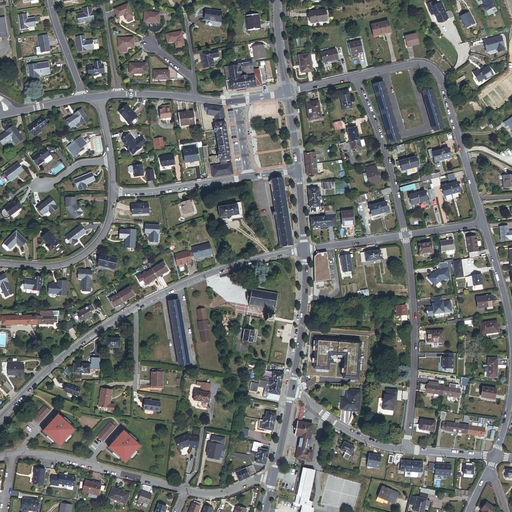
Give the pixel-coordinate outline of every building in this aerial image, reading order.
[(495,7),(492,0),(482,0),(485,5),(484,5),(484,7),(485,10),(486,10),(495,7)] [(438,24),(448,20),(445,13),(441,3),(436,5),(435,2),(427,5),(432,17),(435,15),(438,24)] [(132,17),(133,16),(128,4),(114,9),(118,17),(123,15),(125,19),(126,19),(132,17)] [(85,22),(94,20),(92,7),(84,8),(84,13),(78,14),(79,22),(85,21),(85,22)] [(214,21),(220,21),(221,11),(206,9),(205,19),(214,20),(214,21)] [(311,22),(327,20),(326,9),(310,11),(311,22)] [(454,18),(451,11),(445,13),(448,20),(454,18)] [(476,22),(470,11),(462,15),(467,26),(476,22)] [(145,22),(159,24),(160,14),(147,12),(145,22)] [(41,17),(35,18),(28,19),(28,13),(20,14),(22,28),(29,28),(29,27),(36,26),(36,22),(41,21),(41,17)] [(0,37),(9,36),(6,17),(0,17),(0,37)] [(245,35),(260,34),(259,19),(244,21),(245,35)] [(373,25),(375,35),(391,31),(389,21),(373,25)] [(177,47),(185,46),(183,32),(167,35),(169,43),(176,41),(177,47)] [(42,52),(50,50),(48,34),(39,36),(42,52)] [(93,40),(86,41),(85,35),(77,36),(79,51),(87,50),(87,49),(94,48),(99,48),(98,39),(93,40)] [(408,48),(419,46),(417,35),(406,38),(408,48)] [(501,37),(484,42),(487,52),(497,49),(499,53),(505,51),(503,47),(504,47),(501,37)] [(127,47),(134,47),(134,38),(119,38),(119,47),(120,47),(127,47)] [(358,52),(363,51),(361,39),(348,41),(351,57),(359,56),(358,52)] [(255,60),(266,58),(263,45),(253,47),(255,60)] [(323,63),(338,59),(336,49),(321,53),(323,63)] [(217,50),(200,53),(203,68),(214,66),(212,58),(218,57),(217,50)] [(312,72),(310,56),(298,58),(301,74),(312,72)] [(232,90),(246,88),(244,76),(241,77),(241,78),(240,78),(239,74),(244,73),(243,67),(242,64),(252,62),(252,59),(236,62),(228,63),(227,63),(230,80),(232,90)] [(90,75),(105,72),(103,64),(102,64),(102,61),(94,62),(94,65),(88,66),(90,75)] [(43,73),(51,71),(49,62),(29,66),(31,78),(40,77),(40,75),(44,74),(43,73)] [(130,73),(146,74),(146,64),(130,63),(130,73)] [(247,77),(254,76),(253,70),(253,66),(243,67),(244,73),(244,76),(247,76),(247,77)] [(487,81),(496,76),(490,67),(482,73),(480,70),(475,73),(481,83),(486,80),(487,81)] [(256,87),(262,86),(259,69),(253,70),(254,76),(256,87)] [(154,80),(169,79),(169,71),(154,71),(154,80)] [(246,88),(256,87),(254,76),(247,77),(247,76),(244,76),(246,88)] [(391,142),(401,139),(384,81),(373,84),(391,142)] [(434,131),(444,128),(432,89),(422,92),(434,131)] [(343,111),(353,109),(349,90),(339,92),(343,111)] [(309,120),(321,118),(319,101),(307,103),(309,120)] [(128,124),(135,117),(126,106),(118,112),(128,124)] [(216,106),(209,106),(207,115),(215,116),(215,120),(225,118),(223,108),(216,106)] [(165,121),(171,120),(169,108),(164,108),(164,107),(161,107),(161,109),(159,109),(160,118),(162,118),(162,120),(165,120),(165,121)] [(78,121),(80,125),(87,120),(80,109),(73,114),(74,115),(65,121),(69,128),(78,121)] [(180,126),(195,124),(193,112),(178,114),(180,126)] [(40,133),(38,131),(45,126),(41,119),(26,129),(31,136),(32,136),(33,137),(40,133)] [(343,130),(340,122),(333,124),(335,132),(343,130)] [(15,146),(22,140),(12,127),(5,133),(0,137),(0,143),(2,146),(10,140),(15,146)] [(346,130),(350,143),(360,140),(356,127),(346,130)] [(217,138),(228,136),(226,128),(214,130),(215,133),(216,132),(217,138)] [(140,148),(139,148),(146,142),(141,136),(134,141),(129,135),(122,142),(132,155),(140,148)] [(218,147),(229,145),(228,136),(217,138),(218,147)] [(86,145),(80,138),(74,143),(72,142),(71,141),(69,143),(69,144),(70,146),(67,149),(74,158),(84,150),(82,148),(86,145)] [(352,150),(362,147),(360,140),(350,143),(350,144),(352,150)] [(345,152),(352,150),(350,144),(343,146),(345,152)] [(218,156),(230,154),(229,145),(218,147),(219,152),(218,153),(218,156)] [(45,162),(44,161),(51,156),(45,148),(31,158),(37,166),(39,165),(39,166),(45,162)] [(443,160),(451,158),(448,148),(440,150),(443,160)] [(189,162),(199,160),(198,149),(183,151),(186,166),(190,165),(189,163),(189,162)] [(435,162),(443,160),(440,150),(432,152),(433,157),(435,162)] [(307,175),(317,174),(315,153),(305,154),(307,175)] [(162,167),(175,165),(174,156),(161,158),(162,167)] [(418,167),(417,161),(416,159),(416,157),(408,159),(410,169),(416,167),(418,167)] [(410,169),(408,159),(399,161),(401,166),(402,171),(410,169)] [(221,165),(211,166),(213,177),(233,174),(232,163),(227,163),(227,160),(221,161),(221,165)] [(3,174),(9,182),(22,172),(17,164),(3,174)] [(370,185),(380,182),(375,165),(365,169),(366,173),(369,183),(370,185)] [(142,177),(141,166),(131,167),(128,168),(127,169),(127,174),(129,175),(132,174),(133,178),(142,177)] [(421,182),(431,179),(430,175),(429,172),(422,174),(422,177),(420,178),(421,182)] [(85,185),(95,181),(91,174),(74,181),(79,192),(85,189),(83,186),(85,185)] [(502,189),(511,188),(511,184),(511,176),(498,176),(498,185),(500,185),(502,184),(502,189)] [(293,245),(282,177),(272,178),(272,179),(277,212),(278,215),(282,246),(283,247),(293,245)] [(433,187),(440,185),(438,178),(431,179),(433,187)] [(457,193),(460,192),(458,182),(450,184),(452,194),(457,193)] [(444,196),(452,194),(450,184),(442,186),(444,196)] [(321,194),(319,194),(319,188),(308,189),(309,199),(321,198),(321,194)] [(420,203),(428,201),(425,191),(417,193),(420,203)] [(418,203),(420,203),(417,193),(409,195),(411,205),(412,205),(418,203)] [(356,205),(366,202),(364,195),(354,198),(356,205)] [(319,207),(320,207),(320,203),(320,201),(321,200),(321,198),(309,199),(310,208),(316,207),(319,207)] [(77,206),(76,205),(75,199),(66,199),(66,209),(74,220),(82,214),(81,213),(82,212),(77,206)] [(51,215),(57,210),(54,207),(55,206),(50,200),(38,210),(43,216),(48,212),(51,215)] [(184,215),(193,212),(189,200),(180,203),(184,215)] [(15,202),(1,212),(0,216),(3,219),(7,220),(21,209),(15,202)] [(380,214),(388,211),(386,202),(384,202),(380,203),(377,204),(380,214)] [(131,214),(148,213),(147,204),(142,204),(137,204),(137,205),(131,205),(131,214)] [(220,218),(239,215),(238,204),(236,205),(218,207),(220,218)] [(376,215),(380,214),(377,204),(370,206),(369,206),(372,216),(376,215)] [(343,226),(354,225),(353,211),(342,212),(343,226)] [(312,228),(337,226),(336,216),(335,216),(326,217),(311,218),(312,228)] [(149,242),(157,242),(157,234),(158,234),(159,226),(145,225),(145,234),(150,234),(149,242)] [(508,239),(508,231),(507,225),(499,226),(501,240),(508,239)] [(77,243),(76,241),(85,233),(80,227),(65,238),(70,245),(71,244),(72,246),(77,243)] [(125,247),(134,248),(135,230),(126,230),(126,231),(120,230),(120,238),(125,238),(125,247)] [(19,249),(25,243),(16,232),(3,244),(9,250),(15,244),(19,249)] [(53,245),(56,243),(49,233),(42,238),(47,245),(45,246),(48,251),(50,250),(51,251),(54,248),(53,245)] [(470,259),(479,257),(476,236),(467,238),(470,259)] [(454,249),(455,249),(454,239),(449,240),(449,237),(447,238),(447,240),(440,241),(442,251),(447,250),(454,249)] [(198,258),(213,254),(210,243),(192,248),(194,257),(198,256),(198,258)] [(420,254),(433,252),(432,243),(419,245),(420,254)] [(374,260),(382,259),(381,250),(373,251),(374,260)] [(366,262),(374,260),(373,251),(365,253),(366,262)] [(178,266),(192,262),(189,252),(175,256),(178,266)] [(331,280),(327,252),(317,253),(314,257),(314,282),(331,280)] [(343,272),(352,271),(350,254),(341,255),(343,272)] [(99,266),(115,270),(118,261),(101,256),(99,266)] [(437,271),(429,278),(435,285),(441,280),(449,279),(448,269),(452,268),(451,264),(447,264),(447,262),(439,263),(440,270),(437,271)] [(157,277),(168,271),(164,263),(152,269),(157,277)] [(457,277),(464,276),(462,263),(455,264),(457,277)] [(145,284),(157,277),(152,269),(149,271),(141,276),(140,276),(143,280),(145,283),(145,284)] [(91,279),(92,271),(79,270),(78,278),(83,279),(82,288),(90,289),(91,279)] [(474,286),(483,284),(482,274),(472,276),(473,276),(474,286)] [(2,292),(9,290),(7,284),(8,283),(6,275),(0,276),(0,285),(0,286),(2,292)] [(33,290),(41,291),(42,278),(34,277),(33,281),(25,280),(25,283),(24,288),(33,289),(33,290)] [(57,295),(65,296),(66,281),(58,281),(57,285),(49,284),(48,293),(57,294),(57,295)] [(123,302),(134,295),(129,287),(118,294),(123,302)] [(270,308),(275,309),(278,291),(277,291),(277,293),(272,292),(273,291),(272,290),(272,292),(267,291),(267,290),(267,291),(262,290),(262,289),(261,290),(257,289),(257,288),(256,288),(256,289),(252,289),(252,287),(251,287),(250,294),(248,293),(248,292),(246,301),(247,301),(247,299),(249,300),(248,306),(249,306),(249,305),(254,305),(254,307),(255,305),(259,306),(259,307),(259,308),(260,306),(264,307),(264,308),(265,308),(265,307),(270,308)] [(114,308),(123,302),(118,294),(109,299),(114,308)] [(478,308),(493,306),(492,295),(488,296),(486,296),(477,297),(478,308)] [(442,297),(431,298),(433,308),(427,309),(427,312),(427,314),(428,317),(434,316),(434,314),(452,312),(451,302),(443,303),(442,297)] [(179,365),(190,364),(180,300),(170,301),(179,365)] [(84,321),(93,316),(91,312),(94,310),(92,305),(79,312),(80,314),(78,315),(80,320),(83,319),(84,321)] [(402,315),(407,315),(406,306),(396,306),(397,316),(402,315)] [(202,343),(209,342),(208,330),(209,329),(209,327),(208,323),(208,321),(207,321),(205,309),(197,310),(199,322),(198,323),(199,331),(200,330),(202,343)] [(57,323),(57,316),(52,316),(52,311),(40,312),(40,316),(37,316),(37,324),(57,323)] [(3,325),(37,324),(37,316),(16,317),(16,316),(2,316),(3,325)] [(481,334),(499,332),(497,321),(480,323),(481,334)] [(69,333),(75,329),(70,323),(64,327),(69,333)] [(243,341),(253,343),(255,331),(245,329),(243,341)] [(427,342),(443,343),(443,332),(427,331),(427,342)] [(106,347),(119,348),(120,332),(115,332),(115,338),(106,338),(106,347)] [(314,368),(329,369),(331,354),(346,356),(344,378),(359,379),(362,342),(317,338),(314,368)] [(453,368),(453,353),(444,353),(444,357),(443,357),(443,368),(453,368)] [(498,358),(490,358),(489,378),(498,378),(498,358)] [(74,373),(82,373),(82,364),(74,363),(74,373)] [(17,380),(23,380),(24,365),(9,364),(8,375),(17,376),(17,380)] [(82,373),(90,373),(90,364),(82,364),(82,373)] [(271,382),(282,384),(284,373),(274,371),(273,379),(271,379),(271,382)] [(150,387),(160,388),(161,374),(151,374),(150,374),(150,387)] [(250,390),(258,392),(259,383),(251,381),(250,390)] [(10,392),(13,389),(7,382),(4,385),(10,392)] [(270,393),(280,395),(282,384),(271,382),(270,385),(271,385),(270,393)] [(203,383),(201,392),(209,393),(211,384),(203,383)] [(438,394),(443,395),(444,387),(439,386),(434,386),(431,385),(421,383),(419,391),(435,393),(438,394)] [(280,395),(270,393),(271,385),(270,385),(269,384),(269,385),(268,386),(266,398),(279,400),(280,395)] [(7,395),(10,392),(4,385),(1,388),(7,395)] [(66,392),(79,396),(81,389),(68,385),(66,392)] [(443,395),(459,397),(460,390),(457,389),(449,388),(444,387),(443,395)] [(481,397),(495,399),(497,389),(483,387),(481,397)] [(362,407),(363,391),(348,389),(347,398),(347,402),(343,402),(342,410),(346,410),(346,411),(353,411),(353,409),(360,410),(360,407),(362,407)] [(398,390),(386,389),(385,395),(384,395),(382,408),(394,409),(395,400),(395,396),(397,396),(398,390)] [(111,405),(112,391),(102,390),(99,408),(111,409),(110,413),(114,413),(115,409),(113,409),(113,405),(111,405)] [(195,401),(208,403),(209,403),(211,393),(209,393),(201,392),(196,391),(194,400),(195,401)] [(255,401),(246,399),(245,406),(254,408),(255,401)] [(141,410),(156,412),(158,403),(143,401),(141,410)] [(208,403),(195,401),(194,406),(207,409),(208,403)] [(45,406),(32,420),(38,425),(50,411),(45,406)] [(263,420),(275,422),(277,414),(267,412),(266,418),(264,417),(263,420)] [(48,425),(42,431),(48,437),(49,436),(54,441),(59,447),(65,441),(64,440),(69,435),(70,436),(75,430),(69,424),(69,425),(63,420),(64,419),(58,414),(52,420),(53,420),(48,426),(48,425)] [(419,429),(434,431),(436,421),(421,419),(419,429)] [(263,429),(273,431),(275,422),(263,420),(263,423),(265,423),(263,429)] [(110,422),(97,437),(102,442),(116,427),(110,422)] [(300,449),(308,450),(313,424),(298,422),(295,435),(300,436),(302,436),(300,449)] [(467,434),(468,426),(459,425),(455,424),(448,423),(446,430),(458,432),(462,433),(467,434)] [(467,434),(484,436),(485,429),(469,426),(468,426),(467,434)] [(239,436),(248,438),(249,430),(240,429),(239,436)] [(113,442),(108,448),(114,453),(114,452),(120,457),(119,458),(125,463),(131,457),(130,457),(135,451),(135,452),(141,446),(135,440),(134,441),(129,436),(123,430),(118,436),(119,437),(114,442),(113,442)] [(198,450),(199,439),(188,437),(188,436),(175,441),(178,451),(187,447),(191,448),(191,449),(198,450)] [(227,440),(213,438),(212,445),(211,451),(209,450),(208,455),(209,456),(210,457),(210,458),(221,460),(221,458),(226,459),(227,452),(225,452),(227,440)] [(269,451),(260,449),(262,444),(254,442),(252,452),(257,453),(258,453),(258,455),(256,455),(256,458),(257,458),(256,464),(266,466),(269,451)] [(343,457),(349,459),(355,447),(344,442),(340,450),(345,453),(343,457)] [(296,458),(311,461),(313,451),(308,450),(300,449),(298,448),(296,458)] [(367,465),(379,468),(382,455),(369,453),(367,465)] [(405,471),(412,472),(413,461),(402,460),(401,471),(405,471)] [(417,472),(422,473),(423,462),(413,461),(412,472),(417,472)] [(435,475),(450,476),(451,464),(436,463),(435,475)] [(473,475),(474,475),(474,467),(471,466),(472,464),(468,464),(468,466),(464,466),(463,474),(464,474),(464,477),(473,478),(473,475)] [(250,477),(257,474),(253,465),(246,468),(250,477)] [(33,484),(43,485),(45,469),(34,468),(33,473),(35,473),(33,484)] [(250,477),(246,468),(242,470),(240,471),(244,480),(250,477)] [(315,470),(304,468),(301,483),(299,483),(296,496),(297,496),(295,504),(302,506),(311,508),(312,503),(306,500),(308,498),(309,495),(309,494),(309,492),(309,491),(309,490),(310,489),(311,489),(312,487),(312,486),(312,485),(312,483),(311,481),(311,480),(312,479),(313,480),(315,470)] [(239,482),(244,480),(240,471),(236,472),(235,473),(239,482)] [(71,488),(74,476),(65,474),(66,473),(65,472),(64,472),(63,473),(63,474),(58,473),(57,476),(50,475),(49,483),(56,484),(57,482),(65,483),(65,486),(66,487),(71,488)] [(97,496),(99,496),(102,485),(86,480),(83,491),(89,493),(97,496)] [(109,498),(126,505),(130,494),(113,487),(109,498)] [(378,497),(395,504),(399,493),(382,487),(378,497)] [(136,498),(147,502),(151,493),(140,489),(136,498)] [(20,508),(35,510),(37,500),(21,497),(20,508)] [(423,511),(425,506),(428,507),(430,501),(427,500),(427,499),(419,498),(417,497),(416,503),(414,511),(417,511),(423,511)] [(483,511),(491,511),(495,508),(487,502),(482,509),(484,511),(483,511)] [(153,511),(162,511),(165,506),(162,505),(158,503),(157,503),(153,511)]
